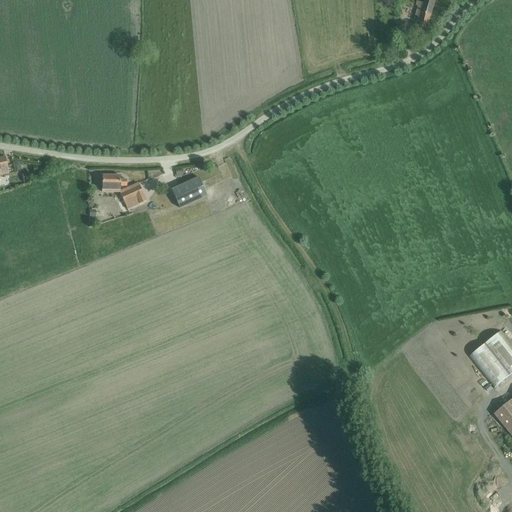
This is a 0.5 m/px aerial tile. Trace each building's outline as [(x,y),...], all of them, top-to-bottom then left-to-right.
[(416,3),(416,5),(418,6),(417,11),(419,12),(417,22),(420,23),(417,31),(422,33),(426,24),(428,25),(435,0),(424,0),(424,4),(419,3),(416,3)] [(119,192),(119,187),(119,185),(125,185),(125,180),(119,179),(119,175),(102,175),(102,186),(102,191),(119,192)] [(198,176),(171,188),(176,200),(180,208),(207,196),(205,192),(198,176)] [(145,202),(142,194),(141,194),(142,194),(138,186),(120,194),(127,209),(145,202)] [(494,388),(511,373),(511,345),(501,331),(468,357),(494,388)] [(511,399),(506,404),(494,414),(511,436),(511,399)]
